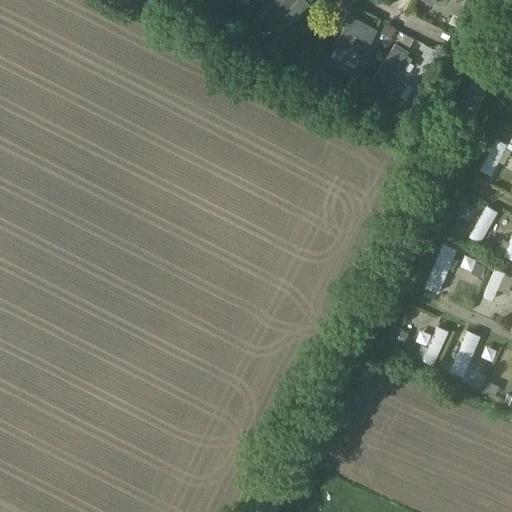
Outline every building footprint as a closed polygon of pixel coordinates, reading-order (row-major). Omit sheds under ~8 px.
[(169,0),(169,2),(180,9),(185,0),(169,0)] [(227,18),(240,0),(226,0),(218,12),(227,18)] [(304,0),(272,0),(255,18),(266,29),(285,9),(294,18),(308,4),(304,0)] [(370,44),(376,30),(351,17),(338,44),(352,51),(358,38),(370,44)] [(405,69),(411,60),(406,56),(408,52),(395,44),(372,80),(384,89),(400,65),(405,69)] [(496,139),(480,170),(490,175),(506,144),(496,139)] [(480,242),(497,211),(487,205),(470,236),(480,242)] [(456,250),(443,245),(425,288),(438,295),(456,250)] [(507,293),(511,282),(511,277),(504,274),(504,272),(495,268),(483,296),(492,300),(497,289),(507,293)] [(429,345),(422,360),(432,365),(448,331),(437,327),(436,328),(429,345)] [(479,338),(467,333),(451,373),(463,378),(479,338)]
